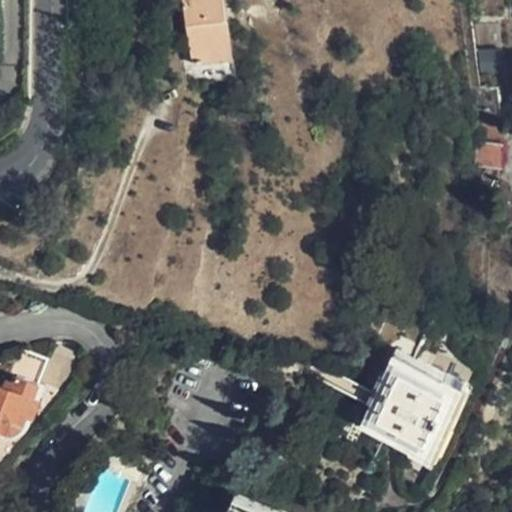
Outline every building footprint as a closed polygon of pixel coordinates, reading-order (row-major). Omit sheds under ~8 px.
[(220,0),(186,0),(197,62),(230,57),(220,0)] [(238,55),(228,0),(220,0),(230,57),(238,55)] [(238,55),(230,57),(197,62),(201,83),(242,75),(238,55)] [(478,165),(504,165),(505,135),(479,134),(478,165)] [(392,352),(375,388),(368,403),(357,427),(429,458),(462,383),(392,352)] [(26,422),(40,384),(18,376),(13,388),(0,384),(0,427),(7,431),(11,431),(14,431),(17,431),(20,429),(23,427),(26,425),(26,422)] [(277,511),(234,496),(228,511),(277,511)]
